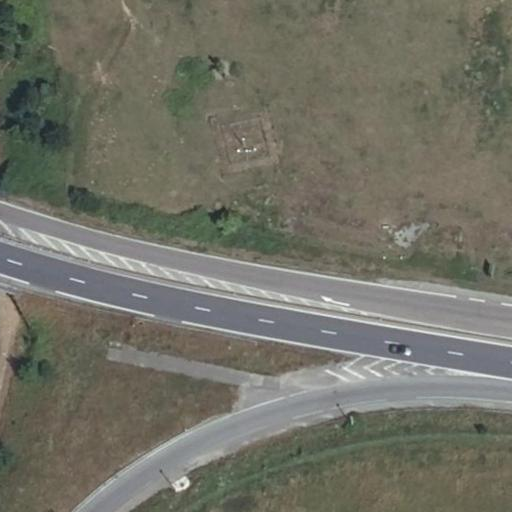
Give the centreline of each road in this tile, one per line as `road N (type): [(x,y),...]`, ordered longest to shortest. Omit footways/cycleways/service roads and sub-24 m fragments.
road 1 (primary): [(511,323),(391,304),(0,215)]
road 2 (primary): [(0,260),(382,345),(511,365)]
road 3 (primary): [(100,511),(169,455),(248,420),(352,396),(511,389)]
